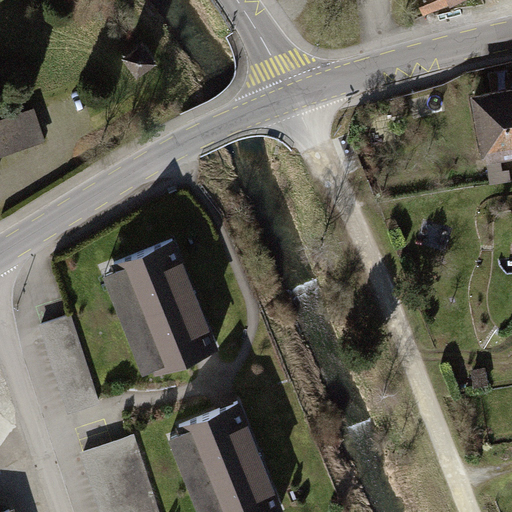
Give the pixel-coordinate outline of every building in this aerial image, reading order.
[(459,0),(418,0),(426,16),(459,0)] [(511,85),(465,93),(479,162),(511,155),(511,85)] [(0,171),(5,170),(0,155),(49,140),(38,105),(0,117),(0,171)] [(216,346),(172,239),(115,262),(160,370),(216,346)] [(72,314),(41,324),(70,407),(100,397),(72,314)] [(264,511),(281,505),(238,401),(180,425),(215,511),(264,511)] [(160,511),(139,435),(88,450),(105,511),(160,511)]
